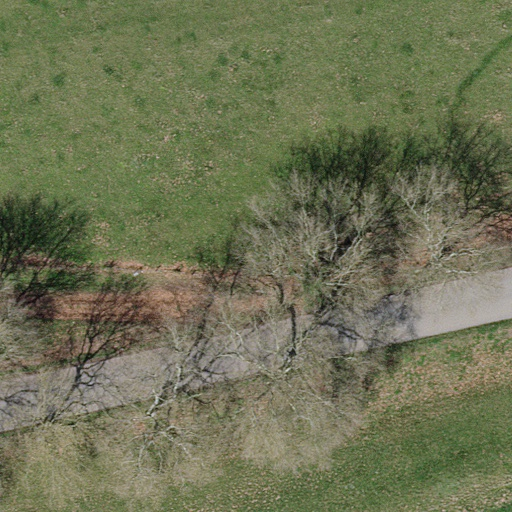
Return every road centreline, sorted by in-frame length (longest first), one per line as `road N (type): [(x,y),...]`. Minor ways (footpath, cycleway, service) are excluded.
road 1 (tertiary): [(0,411),(511,301)]
road 2 (track): [(0,302),(304,347)]
